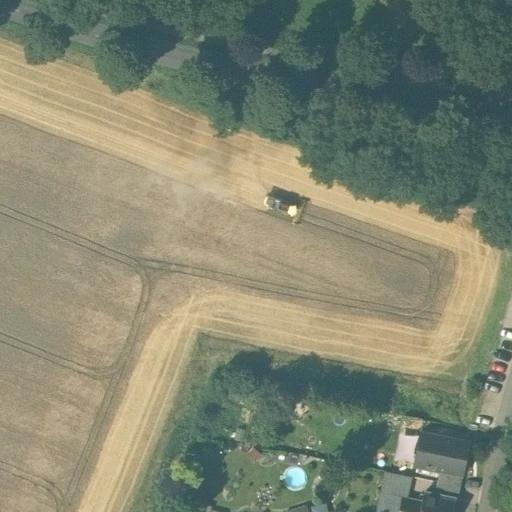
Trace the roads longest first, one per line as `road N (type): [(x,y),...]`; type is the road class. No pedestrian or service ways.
road 1 (tertiary): [(8,0),(102,32),(231,60),(511,97)]
road 2 (residential): [(478,511),(511,369)]
